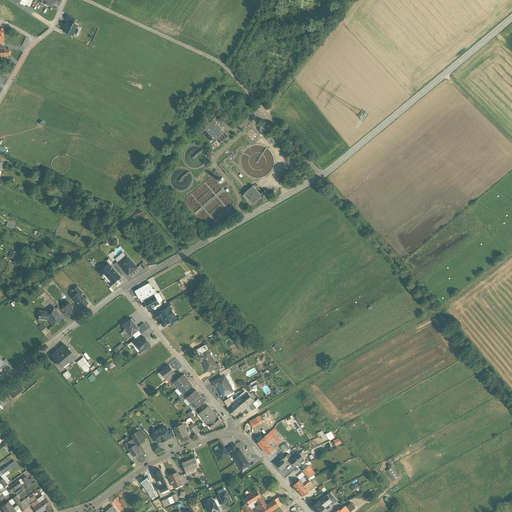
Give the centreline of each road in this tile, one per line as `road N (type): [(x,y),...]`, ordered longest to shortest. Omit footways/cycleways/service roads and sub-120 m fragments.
road 1 (track): [(233,425),(439,312),(511,258)]
road 2 (unclassified): [(84,0),(223,65),(321,175)]
road 3 (unclassified): [(511,18),(321,175)]
road 4 (unclassified): [(321,175),(123,289)]
road 5 (residential): [(233,433),(123,289)]
road 6 (residential): [(75,511),(152,462),(233,433)]
road 7 (unclassified): [(123,289),(0,384)]
road 8 (track): [(268,117),(358,0)]
road 9 (residential): [(0,100),(65,0)]
